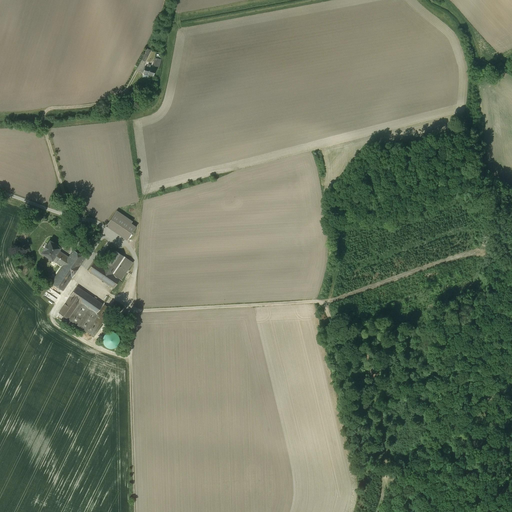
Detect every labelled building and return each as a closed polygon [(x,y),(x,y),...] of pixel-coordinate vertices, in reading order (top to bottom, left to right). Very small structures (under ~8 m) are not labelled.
[(146,49),(141,59),(145,60),(150,50),(146,49)] [(160,67),(162,59),(155,58),(153,65),(160,67)] [(145,66),(142,77),(148,78),(149,75),(153,77),(155,69),(145,66)] [(131,222),(115,211),(105,226),(126,240),(134,228),(129,224),(131,222)] [(61,248),(50,240),(48,243),(43,250),(44,250),(42,253),(53,260),(59,251),(61,248)] [(63,290),(85,258),(74,251),(69,258),(59,251),(53,260),(63,267),(52,283),(63,290)] [(112,290),(130,264),(115,253),(105,267),(95,260),(87,272),(112,290)] [(102,306),(77,288),(59,314),(92,337),(104,320),(96,315),(102,306)] [(113,332),(110,332),(108,332),(105,334),(104,336),(103,339),(103,342),(104,344),(106,347),(108,348),(111,349),(114,348),(116,347),(118,345),(120,343),(120,340),(119,337),(118,335),(116,333),(113,332)]
